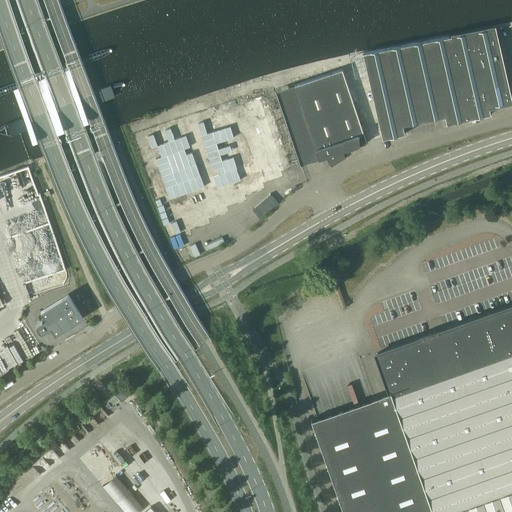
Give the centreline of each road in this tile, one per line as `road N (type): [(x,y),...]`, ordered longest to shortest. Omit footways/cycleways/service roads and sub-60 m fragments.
road 1 (tertiary): [(0,0),(100,255),(245,511)]
road 2 (tertiary): [(267,511),(236,440),(119,234),(29,0)]
road 3 (unclassified): [(0,399),(111,318),(258,236),(318,186)]
road 4 (primary): [(11,412),(333,214)]
road 5 (unclassified): [(318,186),(385,156),(511,121)]
road 6 (primary): [(333,214),(511,138)]
road 7 (unknown): [(30,508),(56,471),(76,461),(124,511)]
